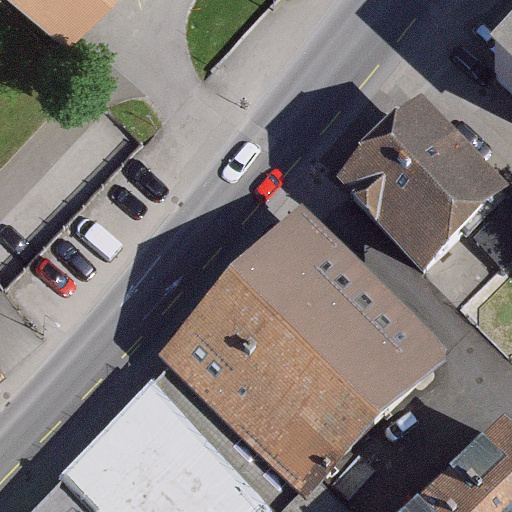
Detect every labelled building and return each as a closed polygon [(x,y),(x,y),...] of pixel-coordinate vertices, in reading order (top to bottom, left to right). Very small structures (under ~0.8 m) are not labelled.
[(27,0),(76,40),(110,0),(27,0)] [(511,60),(496,78),(511,93),(511,60)] [(509,204),(418,113),(333,197),(424,288),(509,204)] [(234,291),(144,377),(273,511),(300,511),(377,439),(234,291)] [(511,511),(511,434),(434,511),(511,511)]
